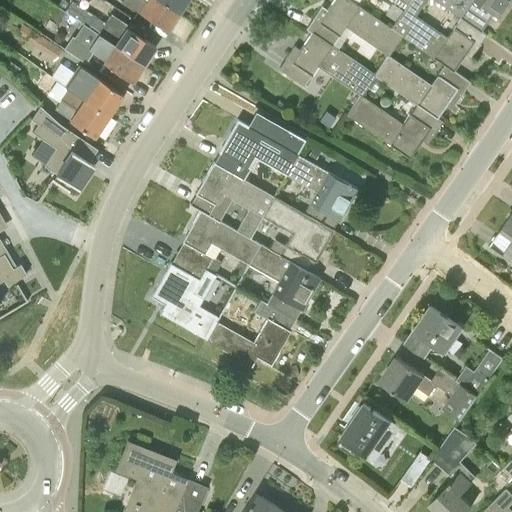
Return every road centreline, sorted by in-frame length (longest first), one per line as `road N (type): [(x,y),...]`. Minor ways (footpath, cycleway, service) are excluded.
road 1 (tertiary): [(88,341),(99,256),(117,202),(246,0)]
road 2 (residential): [(277,444),(423,243)]
road 3 (residential): [(277,444),(94,364)]
road 4 (residential): [(423,243),(511,102)]
